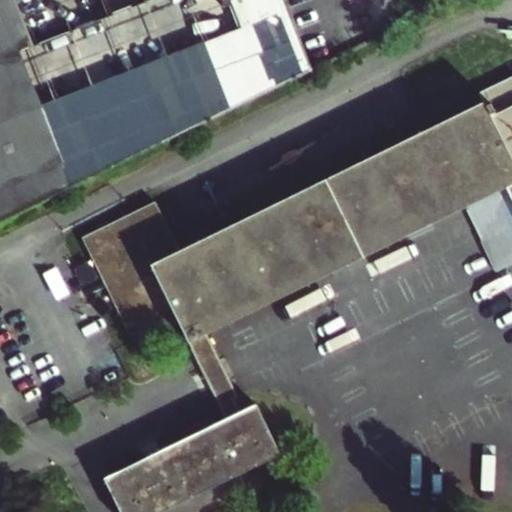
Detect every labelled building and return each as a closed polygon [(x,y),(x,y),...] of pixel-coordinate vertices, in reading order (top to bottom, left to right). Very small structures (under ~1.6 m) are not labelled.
[(0,0),(0,220),(313,68),(286,0),(0,0)] [(511,75),(481,90),(485,100),(180,249),(157,201),(83,237),(134,341),(179,319),(189,341),(206,333),(466,205),(506,185),(511,196),(511,75)] [(511,196),(506,185),(466,205),(498,269),(511,262),(511,196)] [(206,333),(189,341),(227,418),(244,410),(206,333)] [(244,410),(227,418),(105,478),(121,511),(161,511),(280,454),(256,404),(244,410)]
